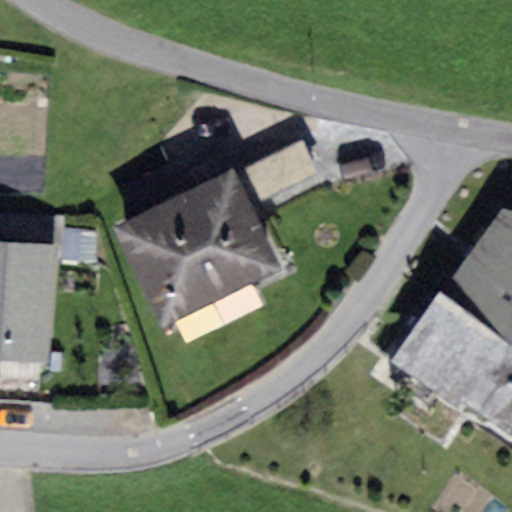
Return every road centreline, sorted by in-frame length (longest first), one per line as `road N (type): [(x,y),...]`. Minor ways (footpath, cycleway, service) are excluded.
road 1 (residential): [(442,129),(425,191),(388,258),(335,325),(277,378),(210,416),(128,444),(0,443)]
road 2 (residential): [(45,0),(158,56),(442,129)]
